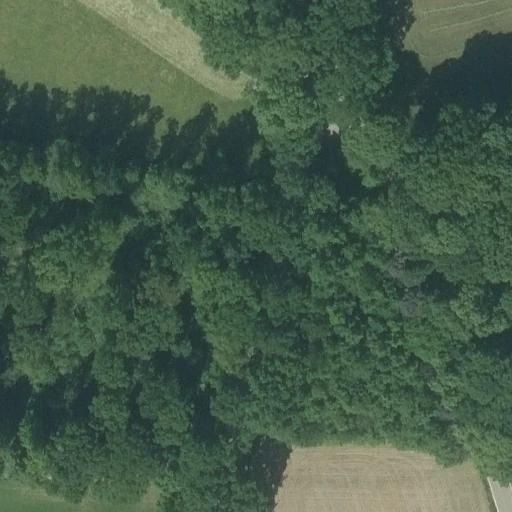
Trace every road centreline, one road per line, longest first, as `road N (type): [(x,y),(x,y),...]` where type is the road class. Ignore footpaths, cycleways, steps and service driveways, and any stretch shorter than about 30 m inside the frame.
road 1 (unclassified): [(213,511),(314,123),(333,89)]
road 2 (track): [(0,415),(236,424)]
road 3 (tertiary): [(333,89),(396,168),(439,294)]
road 4 (tertiary): [(439,294),(508,511)]
road 5 (tertiary): [(244,0),(333,89)]
road 6 (track): [(396,168),(511,120)]
